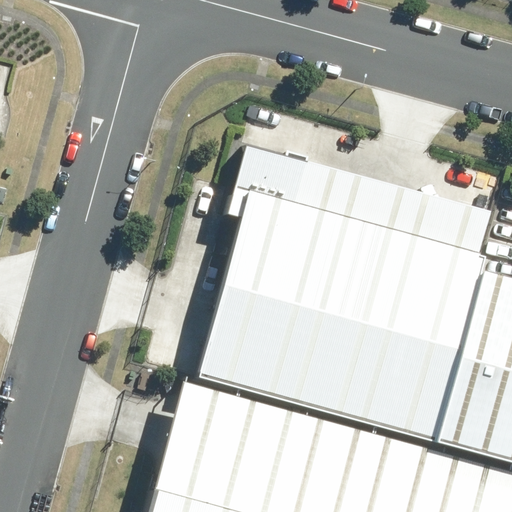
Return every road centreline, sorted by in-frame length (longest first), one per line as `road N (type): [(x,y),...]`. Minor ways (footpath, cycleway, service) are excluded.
road 1 (unclassified): [(149,0),(9,511)]
road 2 (unclassified): [(511,80),(209,0)]
